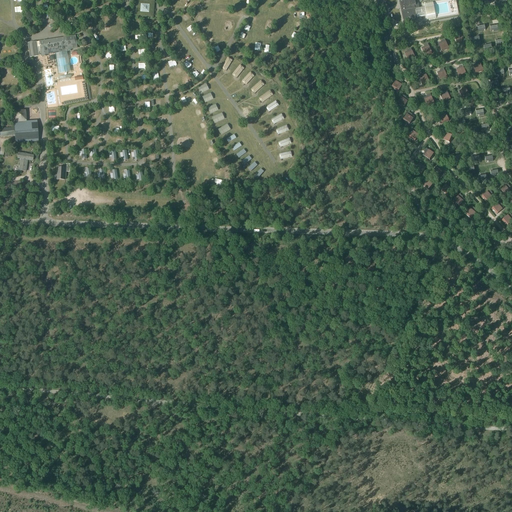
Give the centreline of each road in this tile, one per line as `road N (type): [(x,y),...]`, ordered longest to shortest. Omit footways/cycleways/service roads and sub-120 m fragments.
road 1 (tertiary): [(511,287),(423,234),(0,220)]
road 2 (track): [(0,387),(357,421)]
